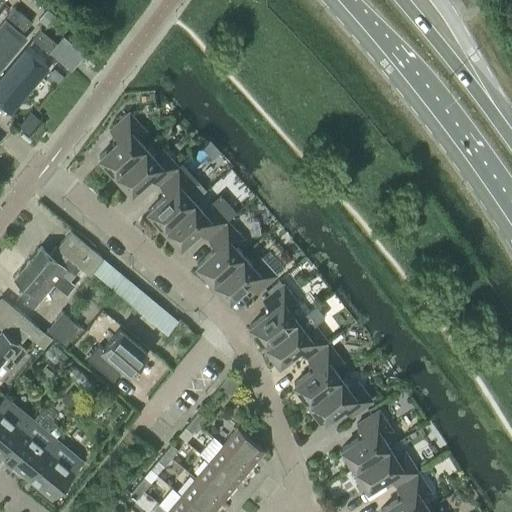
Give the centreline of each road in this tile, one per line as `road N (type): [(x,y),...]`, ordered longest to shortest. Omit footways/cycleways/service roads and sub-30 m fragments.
road 1 (residential): [(285,495),(293,482),(223,320),(42,168)]
road 2 (primary): [(345,0),(511,216)]
road 3 (primary): [(511,142),(399,0)]
road 4 (residential): [(42,168),(122,65)]
